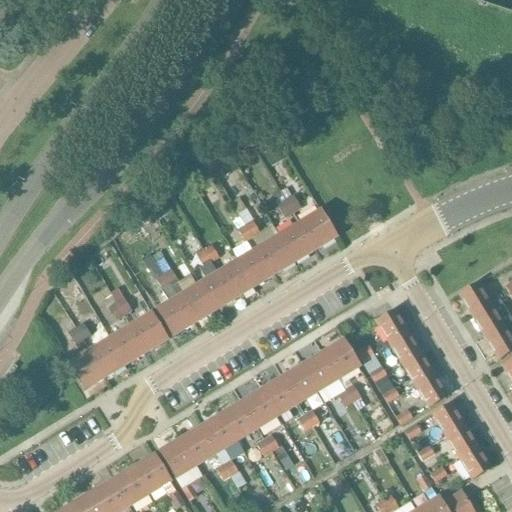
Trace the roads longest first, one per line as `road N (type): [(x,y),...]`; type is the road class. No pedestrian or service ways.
road 1 (residential): [(2,508),(122,434),(154,383),(386,243)]
road 2 (residential): [(511,449),(386,243)]
road 3 (unclassified): [(511,192),(386,243)]
